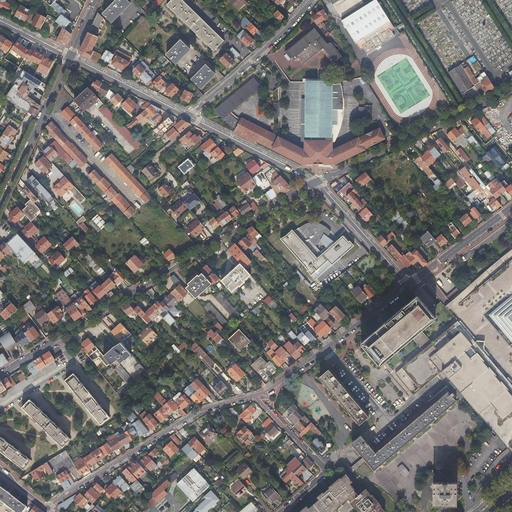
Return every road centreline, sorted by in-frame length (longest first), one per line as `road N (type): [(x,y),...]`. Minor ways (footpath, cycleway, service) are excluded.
road 1 (tertiary): [(0,374),(315,182)]
road 2 (residential): [(253,395),(200,410),(45,508)]
road 3 (tertiary): [(315,182),(511,88)]
road 4 (residential): [(188,118),(312,0)]
road 5 (residential): [(282,511),(325,471),(253,395)]
road 6 (residential): [(69,59),(0,202)]
road 7 (residential): [(188,118),(315,182)]
road 8 (residential): [(315,182),(406,286)]
road 9 (residential): [(69,59),(188,118)]
road 10 (residential): [(511,206),(406,286)]
